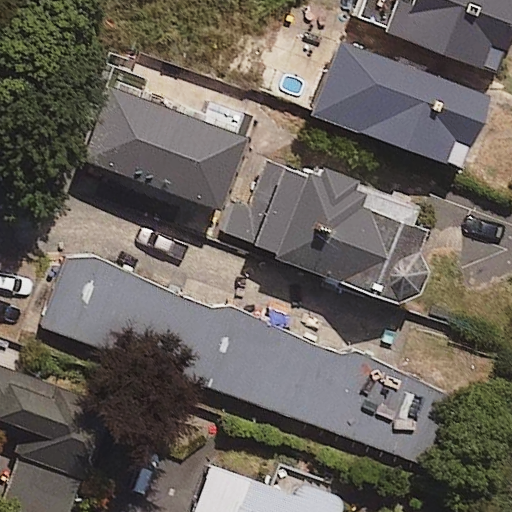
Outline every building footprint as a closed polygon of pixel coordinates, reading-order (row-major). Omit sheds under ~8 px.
[(511,30),(511,0),(358,0),(349,24),(495,78),(511,30)] [(487,97),(338,42),(310,118),(459,173),(487,97)] [(242,139),(111,94),(85,169),(216,214),(242,139)] [(415,256),(423,236),(407,229),(411,217),(261,158),(228,243),(400,308),(417,300),(425,288),(425,273),(415,256)] [(448,396),(67,257),(42,327),(422,466),(448,396)] [(66,511),(100,408),(0,375),(0,425),(30,436),(5,511),(66,511)] [(338,511),(340,509),(209,464),(192,511),(338,511)]
